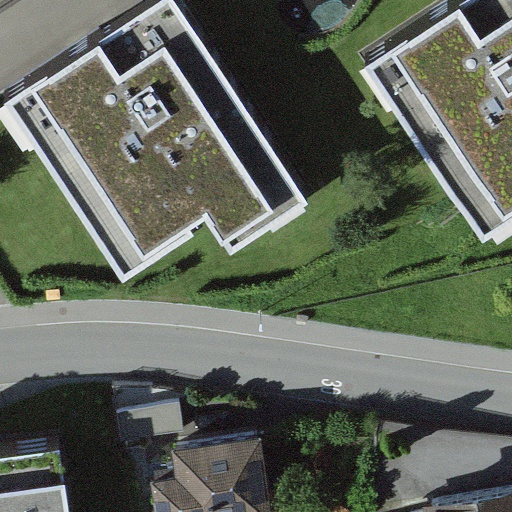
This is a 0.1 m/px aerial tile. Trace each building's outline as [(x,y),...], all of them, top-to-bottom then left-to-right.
[(292,164),(184,0),(139,0),(99,27),(26,74),(58,124),(37,137),(105,242),(143,217),(160,244),(194,222),(174,193),(192,181),(231,241),(266,218),(249,192),(292,164)] [(511,0),(447,0),(386,40),(419,89),(397,103),(466,207),(503,183),(511,197),(511,0)] [(117,416),(123,450),(150,445),(144,411),(117,416)] [(71,511),(59,431),(0,436),(0,511),(71,511)] [(268,511),(256,434),(179,443),(182,472),(158,475),(162,511),(268,511)] [(435,511),(511,511),(511,485),(433,497),(435,511)]
